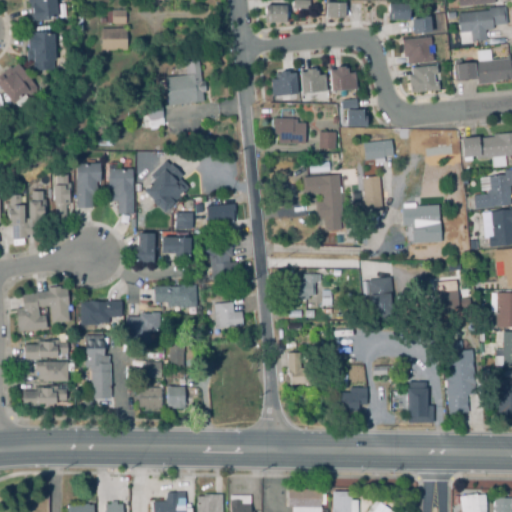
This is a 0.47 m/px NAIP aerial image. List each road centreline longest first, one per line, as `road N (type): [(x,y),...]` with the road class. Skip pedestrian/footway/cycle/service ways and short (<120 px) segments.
road 1 (secondary): [(511,451),(0,448)]
road 2 (residential): [(274,449),(236,0)]
road 3 (residential): [(511,105),(395,112),(362,40),(241,48)]
